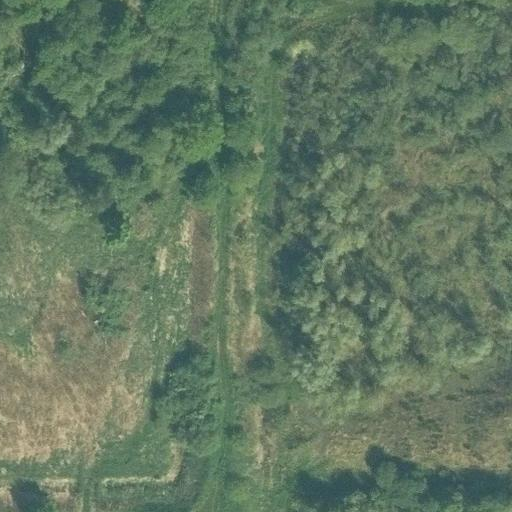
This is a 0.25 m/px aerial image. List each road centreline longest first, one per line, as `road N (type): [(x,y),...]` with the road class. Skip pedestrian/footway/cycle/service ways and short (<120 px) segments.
road 1 (track): [(208,511),(226,416),(215,315),(234,125),(228,0)]
road 2 (track): [(84,511),(84,482),(102,467),(145,466),(164,444),(160,394),(184,339),(187,219),(234,125)]
road 3 (track): [(509,0),(338,10),(308,0)]
